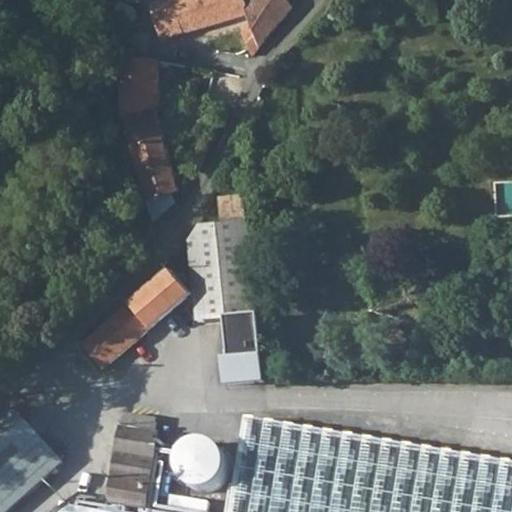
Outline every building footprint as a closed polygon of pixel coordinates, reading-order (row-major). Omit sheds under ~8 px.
[(176,0),(148,9),(159,43),(252,16),(250,0),(176,0)] [(253,64),(281,22),(265,0),(250,0),(252,16),(252,22),(250,28),(245,32),(253,64)] [(290,1),(289,0),(265,0),(281,22),(293,6),(290,1)] [(152,36),(127,36),(128,61),(153,61),(152,36)] [(153,115),(160,112),(160,64),(127,63),(124,124),(153,115)] [(153,115),(124,124),(144,207),(173,198),(153,115)] [(222,231),(244,229),(249,229),(246,204),(220,207),(222,231)] [(234,392),(261,389),(244,229),(222,231),(199,234),(189,248),(198,331),(226,327),(234,392)] [(191,302),(172,276),(82,349),(102,374),(191,302)] [(0,511),(11,511),(65,468),(16,410),(0,424),(0,511)] [(154,420),(134,416),(131,431),(151,434),(154,420)] [(511,511),(511,469),(258,425),(242,511),(511,511)] [(152,511),(165,440),(126,433),(113,507),(143,511),(152,511)] [(210,448),(205,449),(197,452),(189,459),(186,463),(185,468),(184,474),(185,479),(186,484),(189,489),(195,495),(203,499),(209,499),(214,499),(222,496),(230,489),(233,484),(235,479),(235,474),(234,468),(233,463),(230,459),(224,453),(216,449),(210,448)] [(213,511),(214,509),(176,502),(175,511),(174,511),(213,511)]
